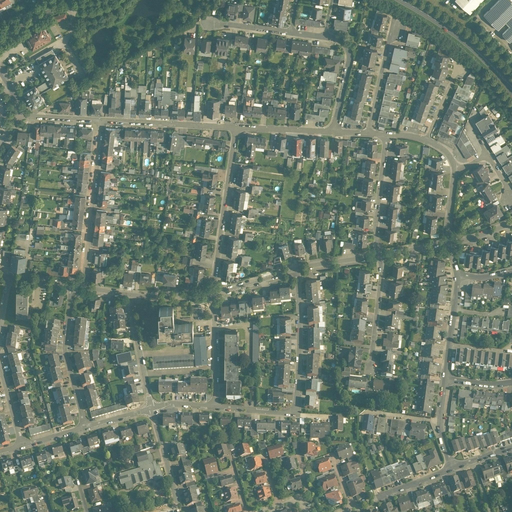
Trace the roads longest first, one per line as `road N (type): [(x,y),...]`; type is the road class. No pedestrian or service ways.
road 1 (residential): [(82,287),(101,120)]
road 2 (residential): [(236,127),(213,292)]
road 3 (residential): [(71,285),(65,352),(86,428)]
road 4 (residential): [(296,269),(297,413)]
road 5 (tertiary): [(511,86),(402,0)]
road 6 (residential): [(236,127),(101,120)]
road 7 (residential): [(385,134),(377,254)]
